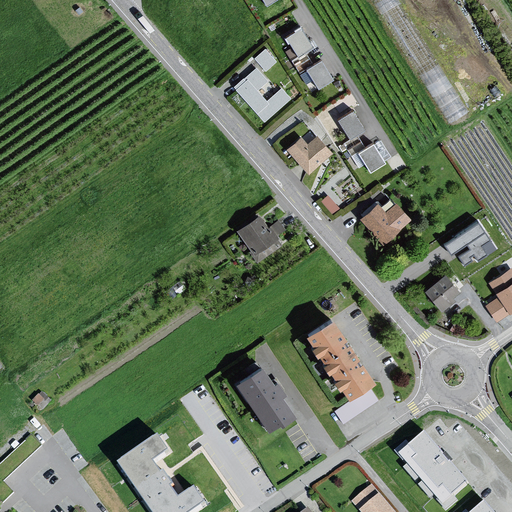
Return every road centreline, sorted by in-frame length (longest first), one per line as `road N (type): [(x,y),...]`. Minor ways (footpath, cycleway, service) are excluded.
road 1 (residential): [(115,0),(420,338)]
road 2 (residential): [(258,511),(414,407)]
